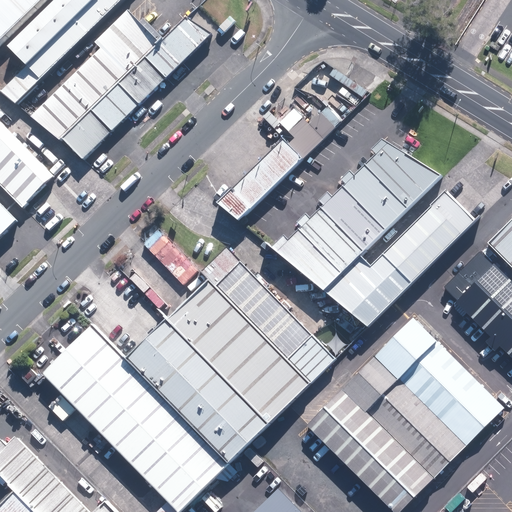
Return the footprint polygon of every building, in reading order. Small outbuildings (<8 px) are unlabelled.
[(0,0),(0,50),(51,0),(0,0)] [(61,0),(13,48),(30,65),(3,91),(19,105),(123,0),(61,0)] [(153,57),(61,147),(81,168),(211,43),(190,21),(153,57)] [(136,25),(33,123),(61,147),(153,57),(136,25)] [(307,58),(301,52),(282,71),(288,76),(307,58)] [(328,74),(322,82),(355,107),(362,99),(328,74)] [(272,109),(263,117),(276,131),(285,123),(272,109)] [(53,189),(0,135),(0,202),(19,222),(53,189)] [(306,164),(284,142),(222,202),(244,225),(306,164)] [(281,253),(328,291),(363,256),(444,177),(392,144),(374,161),(364,172),(342,193),(321,214),(301,233),(281,253)] [(363,256),(328,291),(372,327),(478,221),(448,191),(411,228),(374,266),(368,261),(363,256)] [(0,240),(19,222),(0,202),(0,240)] [(511,227),(491,247),(511,269),(511,227)] [(160,230),(146,243),(186,284),(200,270),(160,230)] [(511,269),(491,247),(442,295),(511,366),(511,269)] [(216,289),(313,388),(338,363),(242,264),(216,289)] [(151,288),(137,272),(131,278),(145,293),(151,288)] [(273,426),(313,388),(216,289),(211,284),(172,323),(273,426)] [(167,303),(153,288),(147,294),(162,308),(167,303)] [(511,413),(421,321),(348,391),(440,485),(440,486),(511,416),(511,413)] [(227,470),(273,426),(172,323),(166,329),(127,367),(227,470)] [(173,511),(184,511),(227,470),(92,332),(44,379),(173,511)] [(26,364),(18,372),(30,384),(38,376),(26,364)] [(412,511),(440,485),(348,391),(311,427),(394,511),(412,511)] [(0,474),(15,489),(37,511),(84,511),(15,440),(0,454),(0,474)] [(73,464),(66,471),(81,486),(88,479),(73,464)] [(0,511),(37,511),(15,489),(0,503),(0,511)] [(300,511),(281,492),(260,511),(300,511)]
